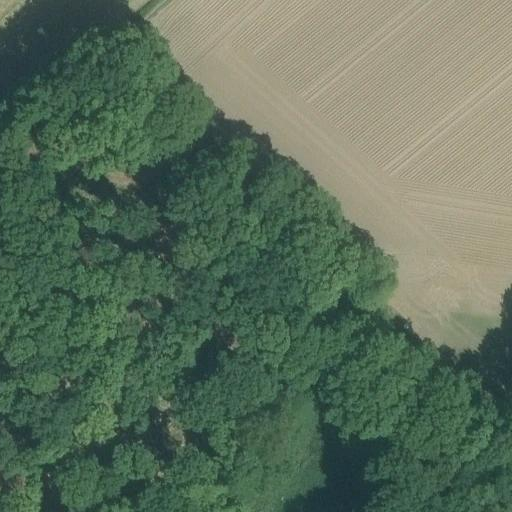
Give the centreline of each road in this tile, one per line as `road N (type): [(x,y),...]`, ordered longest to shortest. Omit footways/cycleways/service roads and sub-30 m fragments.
road 1 (track): [(132,39),(142,66),(387,273),(385,322),(336,380)]
road 2 (track): [(0,149),(91,53),(132,39),(172,0)]
